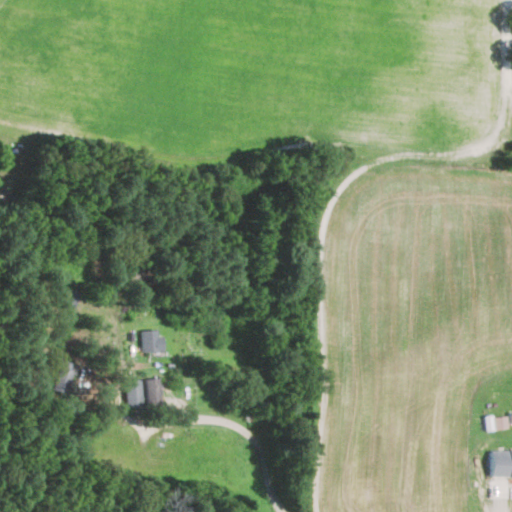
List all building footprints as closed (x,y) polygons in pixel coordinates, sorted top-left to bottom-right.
[(78,291),(65,287),(60,303),(73,307),(78,291)] [(140,351),(162,350),(161,335),(155,335),(155,329),(140,329),(140,351)] [(75,363),(58,358),(50,389),(66,394),(75,363)] [(159,403),(158,377),(144,378),(145,403),(159,403)] [(126,407),(142,405),(138,378),(123,380),(126,407)] [(488,477),(511,476),(511,448),(488,449),(488,477)]
